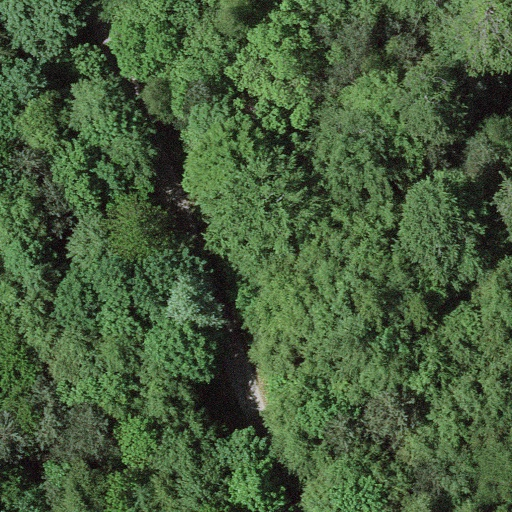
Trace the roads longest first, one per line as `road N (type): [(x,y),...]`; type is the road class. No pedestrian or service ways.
road 1 (track): [(106,0),(288,511)]
road 2 (track): [(299,511),(511,342)]
